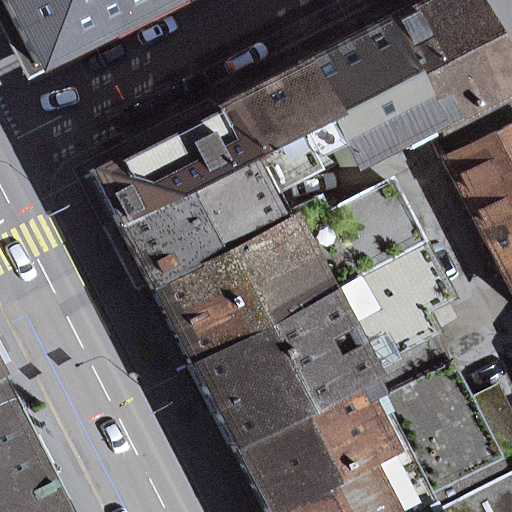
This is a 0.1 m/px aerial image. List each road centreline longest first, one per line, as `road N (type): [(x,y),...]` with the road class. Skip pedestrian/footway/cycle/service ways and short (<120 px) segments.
road 1 (primary): [(0,213),(154,511)]
road 2 (residential): [(0,147),(277,0)]
